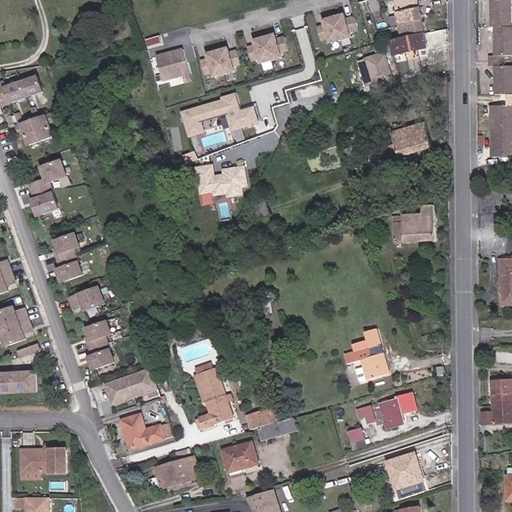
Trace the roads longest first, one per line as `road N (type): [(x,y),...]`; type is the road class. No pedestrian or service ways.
road 1 (tertiary): [(466,511),(461,0)]
road 2 (residential): [(80,422),(87,408),(71,354),(0,168)]
road 3 (residential): [(332,0),(197,39)]
